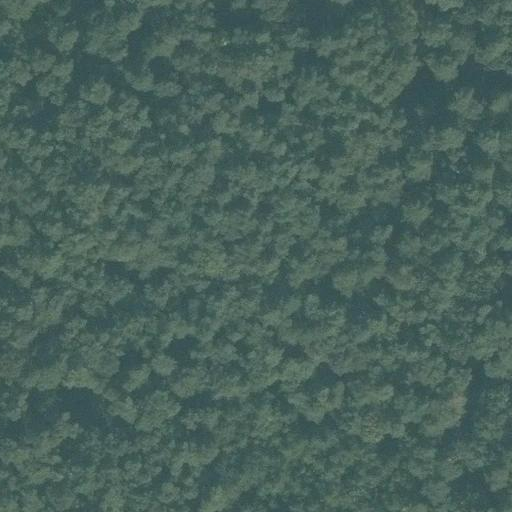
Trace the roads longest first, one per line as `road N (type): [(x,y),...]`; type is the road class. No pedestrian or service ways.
road 1 (track): [(0,261),(511,296)]
road 2 (track): [(470,511),(471,390),(444,293)]
road 3 (track): [(167,268),(69,135)]
